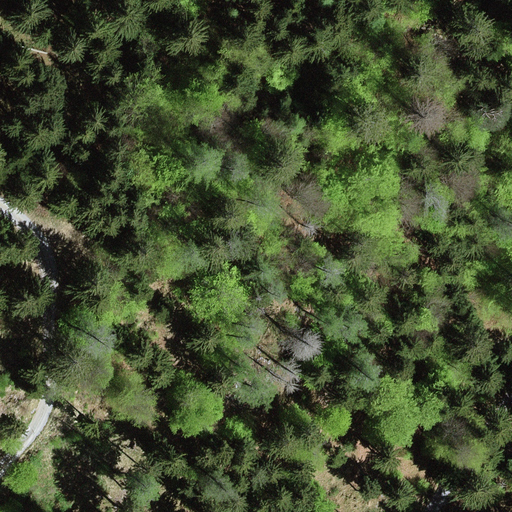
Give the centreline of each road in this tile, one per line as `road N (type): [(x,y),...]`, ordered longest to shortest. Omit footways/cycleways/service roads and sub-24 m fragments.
road 1 (track): [(0,467),(41,419),(58,324),(29,231),(0,203)]
road 2 (track): [(511,413),(428,511)]
